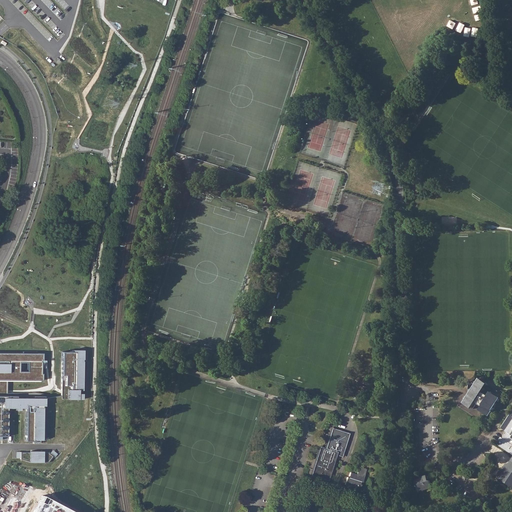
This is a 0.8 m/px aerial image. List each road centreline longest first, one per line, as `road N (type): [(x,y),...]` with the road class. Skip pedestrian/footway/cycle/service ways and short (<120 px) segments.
road 1 (tertiary): [(392,511),(403,446),(399,181),(376,121),(307,0)]
road 2 (unclassified): [(0,55),(27,82),(41,121),(28,203),(0,268)]
